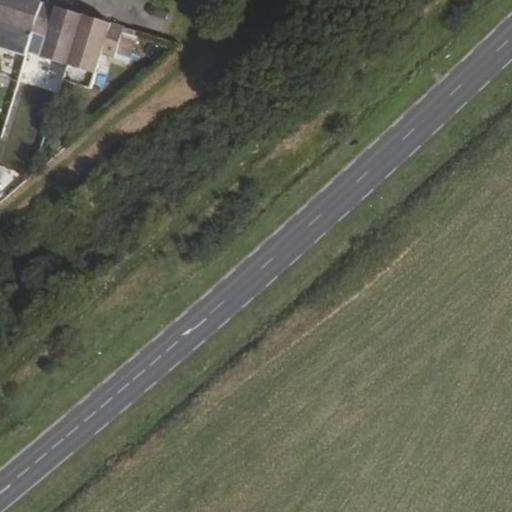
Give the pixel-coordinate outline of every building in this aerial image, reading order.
[(0,0),(0,4),(2,5),(0,11),(0,23),(34,34),(43,2),(35,0),(16,0),(17,1),(14,0),(0,0)] [(72,11),(43,2),(34,34),(49,38),(43,57),(70,66),(83,20),(71,16),(72,11)] [(85,15),(72,11),(71,16),(83,20),(85,15)] [(96,19),(85,15),(83,20),(95,24),(96,19)] [(125,28),(96,19),(95,24),(83,20),(70,66),(97,74),(103,55),(117,59),(125,28)] [(139,32),(125,28),(117,59),(131,63),(139,32)]
